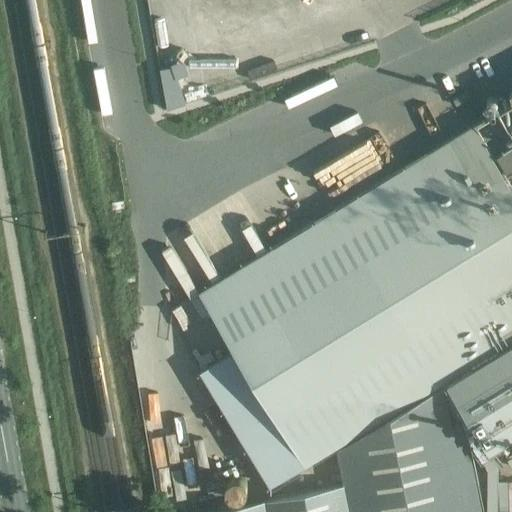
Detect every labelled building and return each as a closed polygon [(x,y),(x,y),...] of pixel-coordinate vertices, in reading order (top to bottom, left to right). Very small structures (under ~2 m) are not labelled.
[(302,42),(267,50),(273,76),(308,68),(302,42)] [(177,77),(173,66),(160,68),(167,109),(185,102),(177,77)] [(306,464),(447,379),(511,340),(511,92),(508,94),(511,99),(511,102),(439,147),(428,153),(201,291),(236,348),(202,369),(272,484),(306,463),(306,464)] [(511,340),(447,379),(493,457),(511,445),(511,340)] [(482,511),(464,424),(452,426),(444,384),(337,448),(343,483),(194,511),(482,511)]
